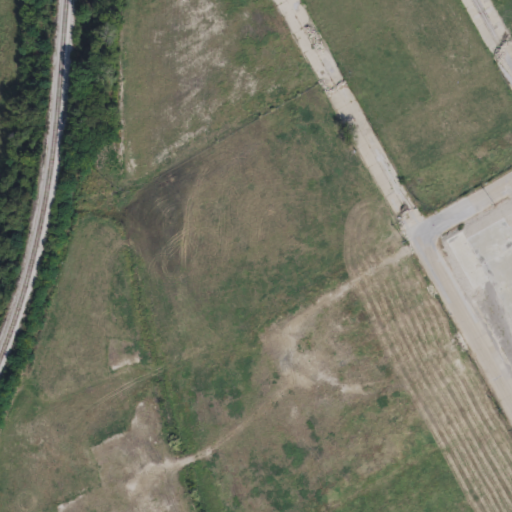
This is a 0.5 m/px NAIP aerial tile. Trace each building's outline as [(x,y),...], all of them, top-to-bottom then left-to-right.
[(262,2),(261,0),(207,0),(201,3),(214,28),(262,2)] [(385,0),(418,69),(471,44),(450,0),(385,0)] [(288,49),(273,17),(209,48),(224,80),(288,49)] [(459,150),(437,106),(384,132),(406,176),(459,150)] [(456,126),(461,134),(478,126),(474,117),(456,126)] [(466,146),(477,168),(506,153),(509,159),(511,157),(511,125),(511,123),(466,146)] [(499,285),(511,311),(511,211),(466,234),(464,230),(446,239),(476,297),(499,285)]
